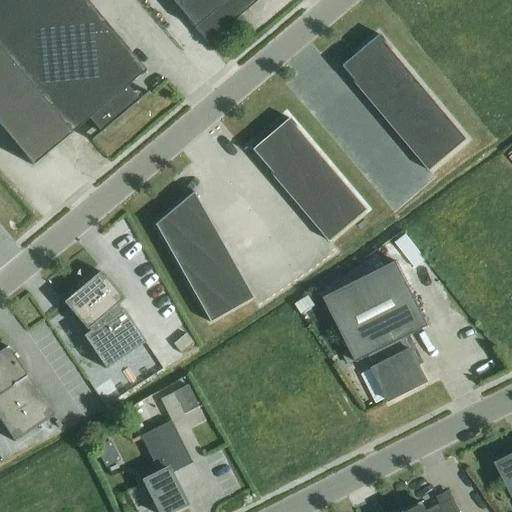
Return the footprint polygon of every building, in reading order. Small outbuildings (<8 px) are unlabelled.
[(127,87),(145,71),(84,0),(0,0),(0,128),(33,167),(89,119),(101,134),(140,102),(127,87)] [(260,0),(169,0),(207,45),(260,0)] [(467,141),(392,52),(379,36),(341,69),(344,72),(345,71),(352,80),(351,81),(354,84),(358,89),(359,88),(367,97),(366,98),(367,99),(368,99),(376,108),(375,108),(383,118),(384,118),(392,127),(391,128),(392,129),(393,128),(401,137),(400,138),(408,148),(409,147),(417,157),(416,157),(417,158),(418,158),(426,167),(425,168),(430,173),(467,141)] [(277,129),(273,125),(248,147),(330,243),(368,211),(289,119),(277,129)] [(155,227),(210,324),(253,299),(194,195),(195,194),(194,193),(154,226),(155,227)] [(406,236),(395,244),(415,269),(426,261),(406,236)] [(397,263),(324,299),(357,364),(369,358),(375,369),(373,370),(390,403),(428,383),(419,366),(418,366),(413,357),(414,356),(406,339),(429,327),(397,263)] [(63,303),(87,331),(123,300),(100,272),(63,303)] [(186,334),(173,345),(181,354),(193,343),(186,334)] [(0,352),(0,422),(14,443),(54,416),(8,347),(0,352)] [(188,386),(173,393),(184,415),(198,408),(188,386)] [(144,482),(158,511),(172,511),(186,505),(170,475),(192,464),(171,422),(140,437),(159,474),(144,482)] [(511,458),(498,465),(511,493),(511,458)] [(459,511),(453,499),(440,505),(441,507),(431,511),(426,511),(422,503),(404,511),(459,511)]
